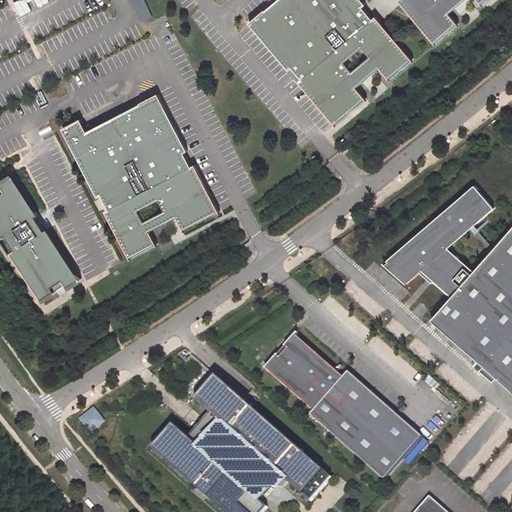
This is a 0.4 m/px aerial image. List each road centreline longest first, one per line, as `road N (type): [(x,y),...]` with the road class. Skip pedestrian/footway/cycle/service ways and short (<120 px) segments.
road 1 (unclassified): [(34,417),(308,236),(511,74)]
road 2 (unclassified): [(112,511),(34,417)]
